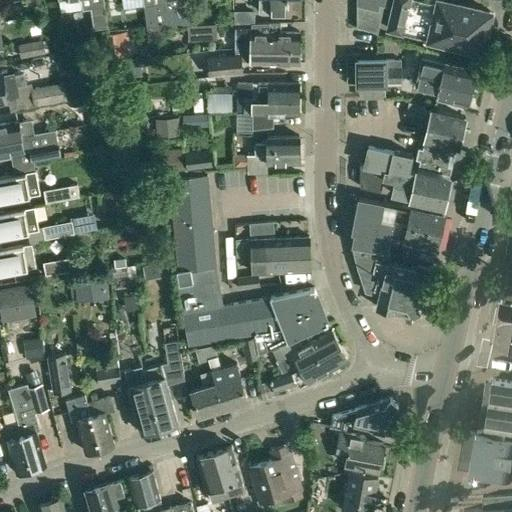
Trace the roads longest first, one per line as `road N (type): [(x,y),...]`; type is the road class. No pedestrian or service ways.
road 1 (residential): [(0,495),(356,388),(380,363)]
road 2 (residential): [(380,363),(329,252),(325,0)]
road 3 (unclassified): [(444,376),(511,84)]
road 4 (unclassified): [(414,511),(444,376)]
